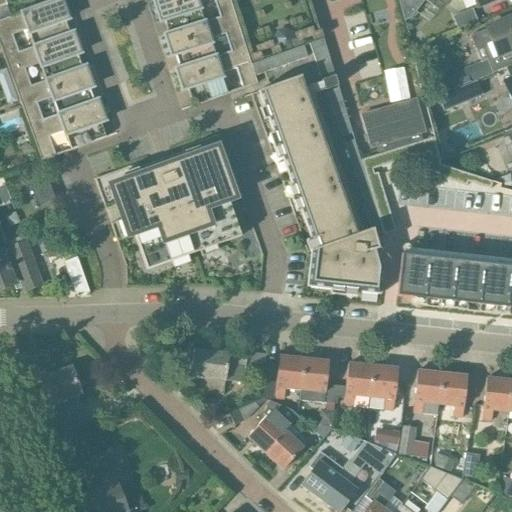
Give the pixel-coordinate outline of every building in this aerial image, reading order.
[(0,47),(4,58),(19,53),(12,34),(27,29),(33,48),(47,43),(42,30),(69,20),(61,0),(59,0),(0,21),(0,47)] [(229,0),(157,0),(153,2),(159,23),(186,15),(190,27),(204,23),(198,4),(211,0),(213,0),(219,18),(234,13),(229,0)] [(398,0),(404,22),(410,20),(425,0),(398,0)] [(500,0),(452,0),(454,4),(463,0),(470,0),(476,11),(500,0)] [(456,28),(477,21),(472,8),(452,15),(456,28)] [(245,48),(234,13),(219,18),(204,23),(190,27),(164,36),(171,57),(197,49),(201,62),(216,57),(209,38),(224,34),(230,52),(245,48)] [(511,18),(469,38),(476,53),(491,46),(497,60),(511,53),(511,18)] [(73,33),(47,43),(33,48),(19,53),(4,58),(16,92),(31,87),(24,68),(39,63),(45,82),(59,77),(55,64),(81,54),(73,33)] [(311,52),(325,47),(323,40),(309,45),(311,52)] [(303,47),(296,49),(300,61),(307,58),(303,47)] [(311,52),(314,59),(327,54),(325,47),(311,52)] [(245,48),(230,52),(216,57),(201,62),(175,70),(182,92),(208,83),(213,99),(192,106),(192,107),(228,95),(221,75),(236,71),(242,90),(257,84),(245,48)] [(293,63),(300,61),(296,49),(288,52),(293,63)] [(286,66),(293,63),(288,52),(281,54),(286,66)] [(274,57),(278,69),(286,66),(281,54),(274,57)] [(314,59),(316,66),(329,61),(327,54),(314,59)] [(271,71),(278,69),(274,57),(267,59),(271,71)] [(267,59),(260,61),(264,74),(271,71),(267,59)] [(255,77),(264,74),(260,61),(251,65),(255,77)] [(316,66),(319,73),(332,68),(329,61),(316,66)] [(493,76),(486,62),(463,71),(464,73),(436,84),(439,90),(441,97),(458,90),(493,76)] [(85,67),(59,77),(45,82),(31,87),(16,92),(28,126),(43,121),(36,102),(51,97),(57,116),(71,110),(67,98),(93,88),(85,67)] [(334,75),(332,68),(319,73),(321,80),(334,75)] [(18,102),(6,70),(0,71),(0,84),(8,106),(18,102)] [(316,238),(320,249),(357,236),(356,236),(300,78),(258,93),(264,109),(265,109),(265,108),(269,106),(273,117),(269,118),(267,119),(273,135),(275,134),(278,133),(282,144),(287,156),(283,158),(283,157),(281,158),(292,188),(293,187),(297,185),(305,209),(302,210),(300,210),(311,241),(312,241),(312,239),(316,238)] [(511,78),(503,82),(511,104),(511,78)] [(328,100),(340,96),(338,89),(326,93),(328,100)] [(467,104),(461,89),(441,97),(437,99),(443,113),(467,104)] [(331,106),(342,102),(340,96),(328,100),(331,106)] [(98,101),(71,110),(57,116),(43,121),(28,126),(41,162),(56,156),(49,137),(63,132),(70,151),(106,138),(106,137),(84,145),(79,132),(105,122),(98,101)] [(415,101),(361,116),(371,148),(375,147),(377,155),(422,141),(420,134),(424,133),(415,101)] [(333,112),(344,109),(342,102),(331,106),(333,112)] [(335,119),(346,115),(344,109),(333,112),(335,119)] [(337,125),(348,122),(346,115),(335,119),(337,125)] [(340,132),(350,128),(348,122),(337,125),(340,132)] [(352,134),(350,128),(340,132),(342,138),(352,134)] [(433,139),(425,141),(429,153),(430,158),(438,155),(433,139)] [(348,154),(357,151),(354,141),(344,144),(348,154)] [(425,141),(418,143),(422,155),(429,153),(425,141)] [(418,143),(411,145),(415,157),(422,155),(418,143)] [(411,145),(404,148),(408,160),(415,157),(411,145)] [(235,200),(217,148),(199,154),(200,156),(201,155),(203,161),(189,166),(187,160),(185,153),(136,170),(139,177),(140,177),(141,183),(127,188),(125,182),(126,182),(126,180),(108,187),(127,238),(134,236),(146,271),(172,262),(171,260),(170,261),(168,255),(214,239),(216,244),(215,245),(215,246),(241,237),(228,202),(235,200)] [(404,148),(397,150),(400,162),(408,160),(404,148)] [(397,150),(390,152),(393,164),(400,162),(397,150)] [(357,151),(348,154),(351,165),(360,162),(357,151)] [(390,152),(382,154),(386,166),(393,164),(390,152)] [(382,154),(375,157),(379,168),(386,166),(382,154)] [(430,158),(426,159),(428,166),(440,163),(438,155),(430,158)] [(373,157),(368,159),(372,171),(379,168),(375,157),(373,157)] [(368,159),(360,161),(365,177),(373,175),(372,171),(368,159)] [(360,162),(351,165),(355,175),(363,172),(360,162)] [(440,163),(428,166),(431,173),(442,170),(441,167),(440,163)] [(41,164),(24,171),(28,181),(45,175),(42,166),(41,164)] [(455,171),(441,167),(442,170),(445,177),(444,177),(445,181),(451,183),(455,171)] [(400,170),(392,172),(396,184),(403,181),(400,170)] [(442,170),(431,173),(433,181),(444,177),(445,177),(442,170)] [(455,171),(451,183),(459,185),(462,173),(455,171)] [(366,182),(363,172),(355,175),(358,185),(366,182)] [(392,172),(385,174),(389,186),(396,184),(392,172)] [(462,173),(459,185),(466,187),(467,183),(470,176),(462,173)] [(373,175),(365,177),(368,185),(379,181),(377,174),(373,175)] [(470,176),(467,183),(478,187),(481,179),(470,176)] [(0,248),(5,247),(0,234),(0,207),(11,204),(6,189),(2,178),(0,178),(0,248)] [(46,178),(29,184),(38,206),(54,200),(46,178)] [(481,179),(478,187),(490,191),(492,183),(481,179)] [(379,181),(368,185),(370,192),(382,189),(379,181)] [(369,193),(366,182),(358,185),(362,195),(369,193)] [(382,189),(370,192),(372,199),(384,196),(382,189)] [(366,205),(372,203),(369,193),(362,195),(366,205)] [(384,196),(372,199),(375,207),(386,203),(384,196)] [(372,203),(366,205),(362,207),(365,216),(375,212),(372,203)] [(386,203),(375,207),(377,214),(388,210),(386,203)] [(388,210),(377,214),(379,221),(391,217),(388,210)] [(375,212),(365,216),(368,225),(378,221),(375,212)] [(391,217),(379,221),(381,228),(393,225),(391,217)] [(393,225),(381,228),(384,235),(395,232),(395,230),(393,225)] [(372,230),(356,236),(357,236),(320,249),(311,252),(307,288),(338,291),(339,288),(349,289),(348,292),(380,296),(383,269),(372,230)] [(8,251),(0,253),(0,292),(14,287),(15,289),(22,286),(24,293),(42,286),(26,244),(23,236),(6,243),(8,251)] [(511,267),(401,255),(396,297),(412,299),(439,302),(466,305),(494,308),(511,309),(511,267)] [(90,294),(77,259),(64,264),(75,294),(90,294)] [(229,356),(194,352),(191,378),(189,378),(188,391),(222,395),(224,382),(244,384),(248,354),(229,352),(229,356)] [(301,391),(304,360),(279,357),(275,399),(285,400),(286,390),(300,391),(301,391)] [(329,362),(304,360),(301,391),(300,391),(299,402),(324,404),(334,405),(336,386),(326,386),(329,362)] [(346,387),(336,386),(334,405),(336,405),(337,399),(345,399),(344,406),(353,407),(354,397),(369,399),(373,367),(349,365),(346,387)] [(397,370),(373,367),(369,399),(384,400),(383,411),(393,412),(397,370)] [(81,394),(72,369),(40,380),(49,405),(51,404),(61,433),(86,425),(81,413),(73,416),(67,399),(81,394)] [(438,406),(442,374),(417,372),(412,414),(422,415),(423,404),(438,406)] [(467,377),(442,374),(438,406),(454,408),(453,418),(462,419),(467,377)] [(508,413),(511,382),(486,380),(482,421),(491,422),(493,412),(508,413)] [(248,438),(265,454),(290,426),(298,417),(291,410),(269,401),(263,415),(267,418),(248,438)] [(240,410),(229,414),(234,426),(245,421),(240,410)] [(290,426),(265,454),(283,471),(308,443),(290,426)] [(401,428),(398,455),(412,458),(416,430),(401,428)] [(377,429),(374,442),(398,446),(401,433),(377,429)] [(395,456),(364,443),(354,457),(380,476),(395,456)] [(300,487),(319,501),(337,477),(336,477),(342,470),(320,454),(308,469),(312,472),(300,487)] [(465,454),(462,481),(463,478),(476,480),(479,456),(465,454)] [(93,494),(80,499),(84,511),(136,511),(144,509),(144,508),(132,511),(125,511),(118,493),(129,489),(129,487),(117,455),(83,467),(93,494)] [(430,468),(420,480),(437,492),(448,500),(450,497),(462,481),(449,476),(430,468)] [(188,469),(175,469),(175,486),(189,486),(188,469)] [(340,511),(356,492),(337,477),(319,501),(333,511),(340,511)] [(365,498),(373,504),(367,511),(383,511),(381,510),(395,492),(378,480),(365,498)] [(462,481),(450,497),(461,504),(473,489),(462,481)] [(491,511),(501,500),(495,495),(481,511),(491,511)]
